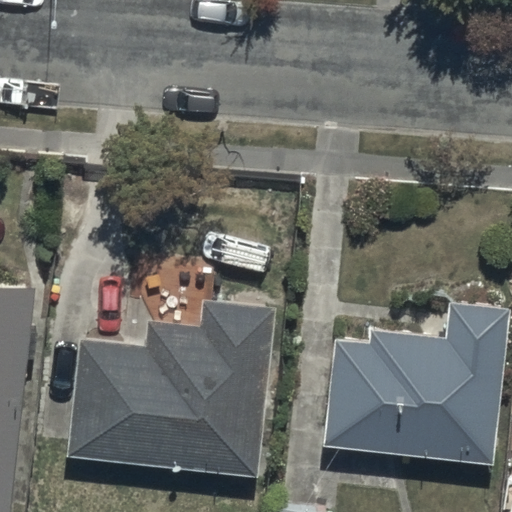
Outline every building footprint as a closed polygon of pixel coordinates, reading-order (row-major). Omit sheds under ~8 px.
[(6,511),(32,270),(0,266),(0,511),(6,511)] [(143,331),(77,323),(62,440),(253,459),(273,291),(197,282),(197,288),(149,282),(143,331)] [(367,325),(331,322),(319,428),(487,446),(503,294),(447,288),(443,324),(368,316),(367,325)] [(88,511),(90,496),(31,491),(28,511),(88,511)] [(325,511),(327,497),(272,492),(269,511),(325,511)]
